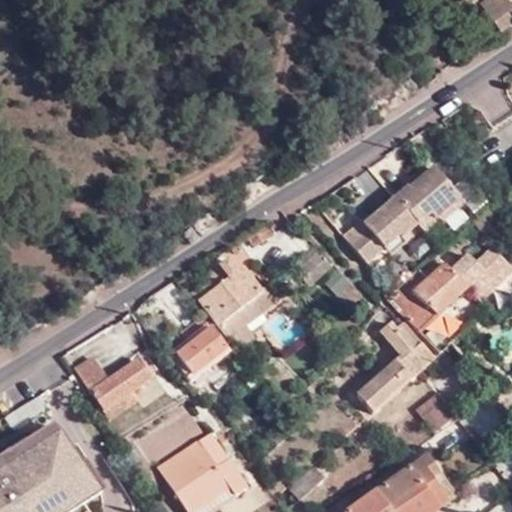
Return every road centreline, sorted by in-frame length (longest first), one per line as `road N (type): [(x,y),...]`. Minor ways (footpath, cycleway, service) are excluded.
road 1 (residential): [(0,379),(511,53)]
road 2 (unknown): [(37,356),(106,474),(115,511)]
